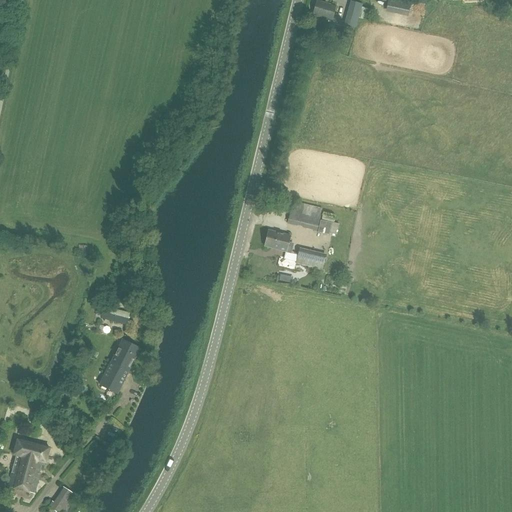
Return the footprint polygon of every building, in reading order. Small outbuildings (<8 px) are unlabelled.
[(316,0),(311,15),(330,20),(336,2),(330,0),(329,4),(316,0)] [(411,1),(404,0),(387,0),(385,11),(407,16),(411,1)] [(354,27),(361,4),(350,1),(343,24),(354,27)] [(321,213),(292,206),(287,224),(317,231),(321,213)] [(338,231),(341,220),(334,218),(331,229),(338,231)] [(319,230),(329,233),(329,232),(332,224),(332,223),(321,220),(319,230)] [(290,235),(269,230),(265,246),(286,252),(290,235)] [(326,254),(299,248),(298,254),(292,253),(290,261),(296,262),(296,263),(322,270),(326,254)] [(130,313),(104,306),(100,318),(127,325),(130,313)] [(116,393),(139,348),(123,340),(100,385),(116,393)] [(49,448),(17,440),(13,454),(16,455),(8,486),(34,493),(42,465),(44,466),(45,463),(46,463),(49,448)] [(60,484),(46,505),(56,511),(66,511),(77,496),(60,484)]
